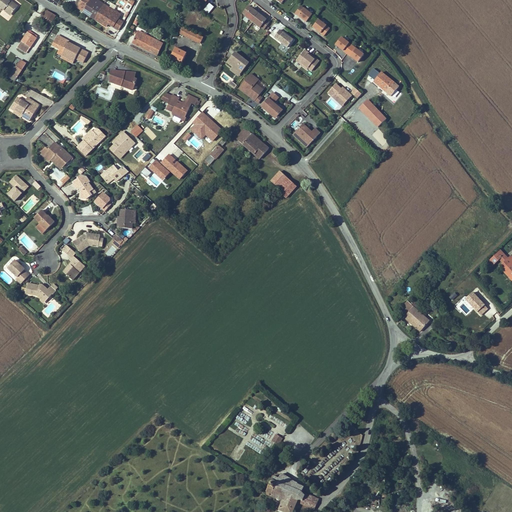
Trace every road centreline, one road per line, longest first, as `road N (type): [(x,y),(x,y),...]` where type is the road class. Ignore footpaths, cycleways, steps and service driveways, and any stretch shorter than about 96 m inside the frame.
road 1 (track): [(342,0),(408,70),(511,212)]
road 2 (tertiary): [(279,137),(344,211),(405,352)]
road 3 (unclassified): [(279,137),(343,65),(263,0)]
road 4 (tertiary): [(405,352),(369,460),(329,511)]
road 5 (residential): [(33,146),(122,45)]
road 6 (track): [(399,372),(308,463)]
